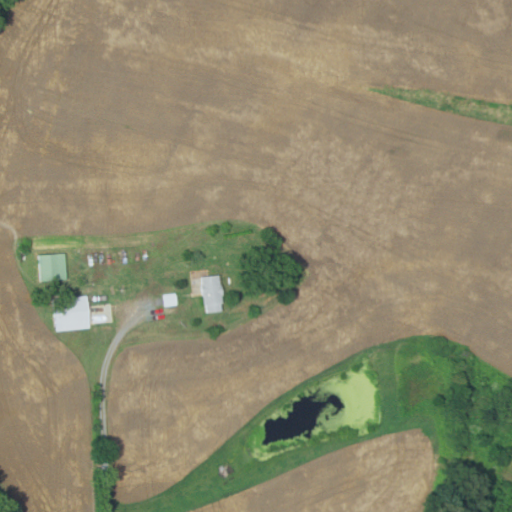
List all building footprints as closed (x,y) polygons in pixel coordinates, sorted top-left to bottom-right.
[(62,253),(64,279),(38,281),(35,255),(62,253)] [(262,256),(263,269),(250,270),(249,258),(262,256)] [(204,312),(203,305),(200,305),(198,276),(218,275),(220,303),(218,303),(218,311),(204,312)] [(173,293),(175,304),(162,306),(160,295),(173,293)] [(52,332),(49,300),(85,296),(88,328),(52,332)]
